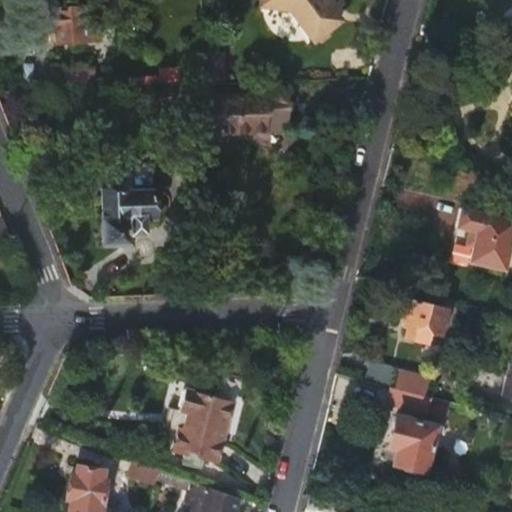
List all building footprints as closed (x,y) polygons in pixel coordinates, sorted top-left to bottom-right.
[(259,0),(258,6),(288,10),(313,41),(314,40),(321,41),(329,35),(330,28),(340,19),(333,11),(336,9),(330,1),(330,0),(259,0)] [(56,30),(56,39),(95,36),(93,21),(85,20),(83,5),(47,9),(48,29),(56,30)] [(202,54),(204,84),(223,83),(222,53),(202,54)] [(161,85),(178,85),(178,66),(158,67),(159,75),(159,85),(161,85)] [(122,87),(159,85),(159,75),(122,77),(122,87)] [(162,100),(187,99),(187,84),(178,85),(161,85),(162,100)] [(199,98),(201,135),(264,133),(264,128),(285,127),(283,94),(199,98)] [(153,216),(153,166),(127,166),(127,191),(105,191),(105,219),(102,219),(103,242),(125,241),(125,231),(136,231),(136,216),(153,216)] [(511,236),(511,221),(461,209),(456,228),(470,232),(466,246),(472,247),(468,263),(503,272),(511,236)] [(0,241),(11,238),(3,219),(0,220),(0,241)] [(424,291),(421,301),(444,308),(447,308),(450,298),(424,291)] [(444,308),(421,301),(408,298),(402,319),(417,323),(414,337),(425,340),(427,330),(438,332),(444,308)] [(396,387),(427,395),(432,375),(400,368),(396,387)] [(171,450),(217,461),(232,399),(183,388),(178,409),(186,411),(183,427),(177,425),(171,450)] [(436,424),(396,413),(389,444),(397,446),(394,461),(426,469),(436,424)] [(141,477),(156,483),(161,466),(146,461),(141,477)] [(107,468),(83,462),(81,471),(75,470),(69,493),(74,495),(70,511),(72,511),(101,511),(109,479),(105,478),(107,468)] [(231,511),(236,494),(205,482),(201,495),(204,497),(200,511),(231,511)]
